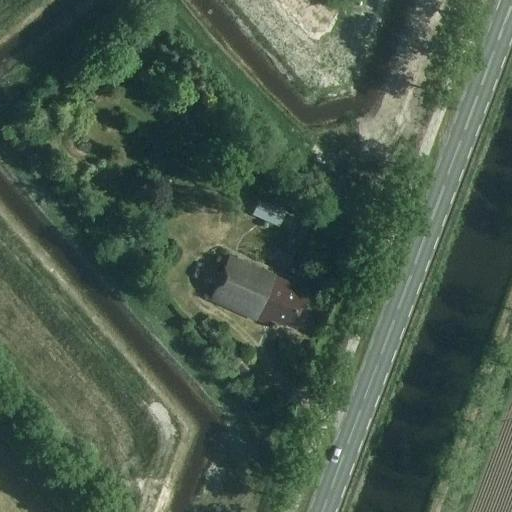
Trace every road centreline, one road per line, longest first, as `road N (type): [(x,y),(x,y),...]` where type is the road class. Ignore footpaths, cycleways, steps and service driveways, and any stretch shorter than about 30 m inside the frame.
road 1 (primary): [(322,511),(511,5)]
road 2 (track): [(511,331),(445,511)]
road 3 (track): [(0,403),(94,511)]
